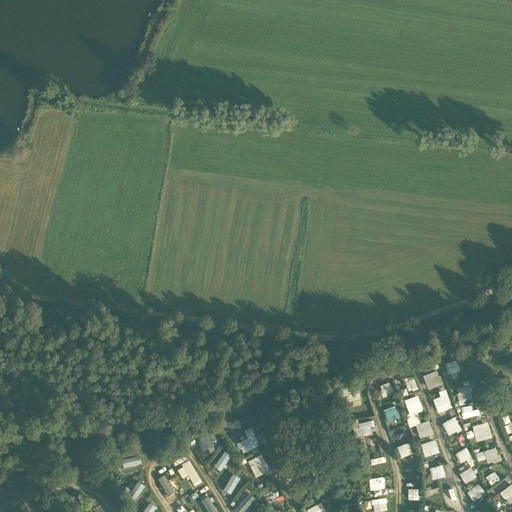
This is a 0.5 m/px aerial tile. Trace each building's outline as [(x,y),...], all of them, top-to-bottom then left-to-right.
[(452,374),(454,380),(461,377),(456,361),(445,364),(448,375),(452,374)] [(438,371),(423,375),(427,390),(442,386),(438,371)] [(404,381),(410,393),(418,388),(413,377),(404,381)] [(463,383),(464,388),(457,389),(459,395),(455,396),(457,406),(466,405),(465,400),(473,399),(470,382),(463,383)] [(496,388),(500,398),(511,393),(511,389),(509,383),(496,388)] [(434,399),(438,413),(452,410),(447,390),(439,392),(440,398),(434,399)] [(348,392),(349,405),(361,404),(360,391),(348,392)] [(419,396),(404,400),(408,414),(405,415),(409,428),(416,426),(419,438),(434,434),(430,421),(421,423),(417,412),(423,411),(419,396)] [(387,422),(401,419),(398,406),(384,410),(387,422)] [(461,408),(463,419),(474,417),(472,406),(461,408)] [(505,425),(511,423),(509,415),(503,417),(505,425)] [(443,424),(449,437),(462,430),(455,417),(443,424)] [(370,427),(375,426),(374,419),(354,424),(357,437),(372,434),(370,427)] [(472,427),(477,443),(493,438),(488,422),(472,427)] [(251,428),(244,431),(247,439),(238,443),(243,453),(259,446),(251,428)] [(195,438),(198,442),(208,436),(205,432),(195,438)] [(209,437),(198,443),(202,452),(213,446),(209,437)] [(421,445),(425,458),(440,453),(435,440),(421,445)] [(400,458),(413,455),(410,443),(398,446),(400,458)] [(460,464),(467,461),(469,464),(474,461),(467,448),(455,454),(460,464)] [(476,454),(479,462),(487,459),(489,465),(500,461),(496,448),(476,454)] [(219,473),(230,457),(223,452),(212,467),(219,473)] [(257,469),(266,464),(262,455),(248,461),(256,477),(260,475),(257,469)] [(138,456),(121,459),(123,468),(140,465),(138,456)] [(372,465),(386,462),(384,457),(371,460),(372,465)] [(182,468),(176,471),(182,479),(187,476),(193,487),(201,482),(188,460),(180,465),(182,468)] [(429,469),(433,481),(446,477),(442,465),(429,469)] [(465,484),(477,477),(471,467),(459,474),(465,484)] [(486,478),(491,486),(500,480),(495,472),(486,478)] [(166,497),(174,493),(164,475),(157,479),(166,497)] [(229,495),(239,479),(231,475),(222,491),(229,495)] [(369,480),(372,491),(385,488),(383,477),(369,480)] [(133,502),(144,487),(137,481),(126,496),(133,502)] [(479,484),(467,492),(474,502),(486,494),(479,484)] [(508,505),(511,502),(511,485),(501,492),(508,505)] [(453,500),(459,499),(455,487),(450,488),(453,500)] [(426,497),(440,494),(438,488),(425,492),(426,497)] [(409,500),(419,500),(419,489),(409,489),(409,500)] [(244,507),(248,510),(255,502),(246,494),(235,507),(240,511),(244,507)] [(218,511),(216,508),(214,509),(206,496),(199,500),(206,511),(218,511)] [(365,501),(365,511),(377,511),(377,500),(365,501)] [(152,511),(156,509),(148,503),(141,511),(152,511)] [(326,511),(322,503),(305,510),(306,511),(326,511)]
